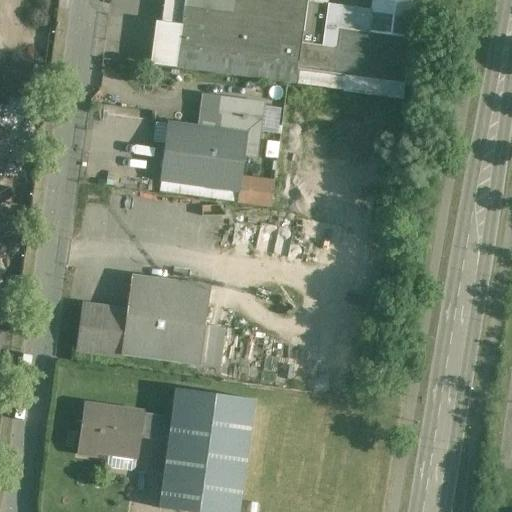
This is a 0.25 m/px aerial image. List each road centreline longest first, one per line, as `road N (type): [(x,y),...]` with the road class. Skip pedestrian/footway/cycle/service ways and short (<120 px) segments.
road 1 (unclassified): [(78,0),(15,511)]
road 2 (secondary): [(425,511),(511,18)]
